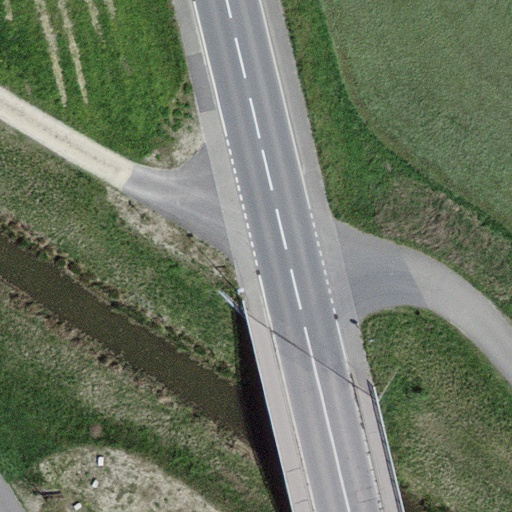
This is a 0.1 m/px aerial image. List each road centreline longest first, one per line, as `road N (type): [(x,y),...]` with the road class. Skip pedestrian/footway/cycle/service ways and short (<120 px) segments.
road 1 (secondary): [(225,0),(347,511)]
road 2 (track): [(0,97),(160,193),(191,203),(274,199)]
road 3 (track): [(292,275),(353,269),(428,284),(462,302),(511,359)]
